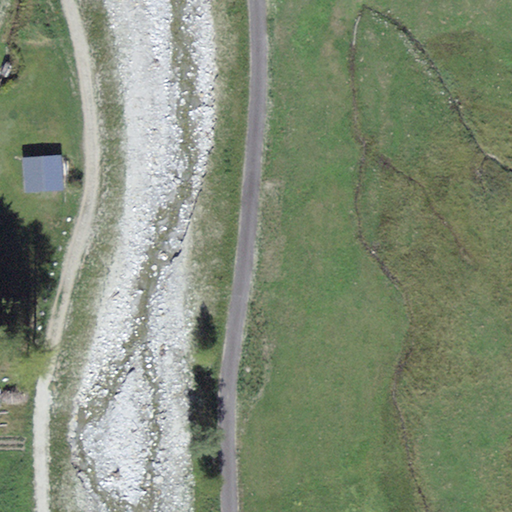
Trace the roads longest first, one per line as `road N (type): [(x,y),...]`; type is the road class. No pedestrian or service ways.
road 1 (track): [(43,511),(42,388),(93,168),(69,0)]
road 2 (unclassified): [(256,0),(254,146),(228,382),(230,511)]
